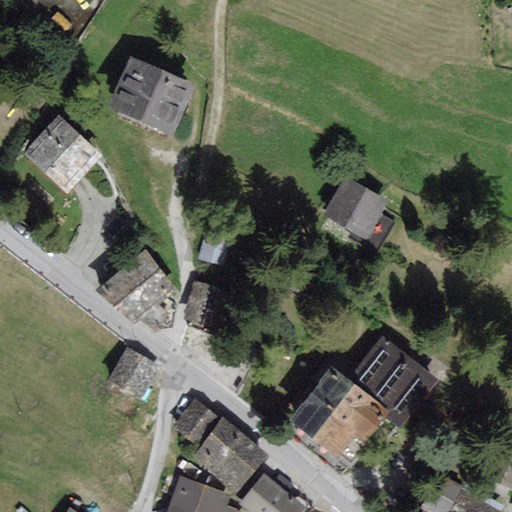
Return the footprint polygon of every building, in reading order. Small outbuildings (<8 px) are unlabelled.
[(190,85),(133,61),(114,105),(145,119),(170,130),(190,85)] [(84,143),(59,119),(27,153),(65,190),(98,156),(84,143)] [(383,202),(345,181),(328,213),(358,229),(366,233),(383,202)] [(210,230),(204,258),(225,262),(231,234),(210,230)] [(162,276),(145,253),(101,290),(134,315),(169,287),(162,276)] [(228,292),(198,283),(189,315),(219,324),(228,292)] [(436,377),(384,339),(349,385),(331,372),(295,420),(302,425),(336,450),(354,427),(365,436),(382,413),(399,426),(436,377)] [(154,364),(129,350),(114,379),(139,392),(154,364)] [(216,418),(197,403),(178,427),(188,434),(198,441),(216,418)] [(264,459),(224,423),(197,454),(236,489),(264,459)] [(511,448),(503,445),(490,475),(511,484),(511,448)] [(295,511),(301,505),(263,477),(243,503),(254,511),(295,511)] [(443,511),(457,486),(439,477),(433,488),(424,506),(436,511),(443,511)] [(193,483),(183,480),(171,511),(237,511),(223,507),(227,495),(193,483)] [(496,511),(463,494),(453,511),(496,511)]
